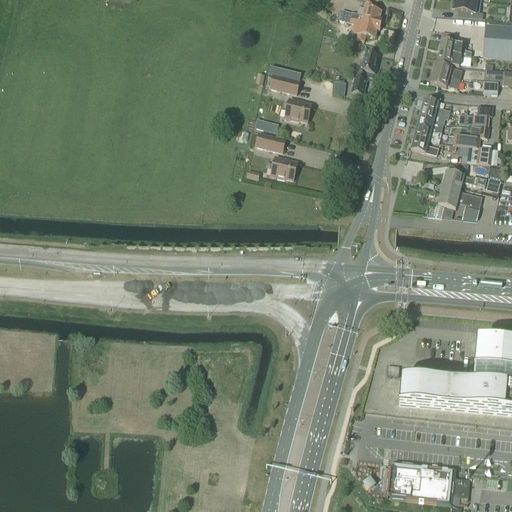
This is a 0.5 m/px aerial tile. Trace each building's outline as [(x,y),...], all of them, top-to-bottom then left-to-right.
[(453,3),(451,11),(453,11),(453,14),(459,15),(458,21),(457,20),(457,21),(481,23),(482,18),(478,17),(480,4),(455,0),(455,3),(453,3)] [(347,14),(344,24),(349,26),(350,20),(355,22),(355,21),(380,28),(382,23),(379,22),(381,14),(372,12),(373,7),(366,5),(365,5),(362,18),(352,15),(347,14)] [(355,21),(352,36),(357,37),(356,42),(364,44),(365,39),(375,41),(377,33),(379,33),(380,28),(355,21)] [(511,31),(485,30),(483,61),(511,62),(511,31)] [(453,42),(454,37),(452,37),(452,36),(442,34),(441,42),(451,43),(451,42),(453,42)] [(441,43),(439,54),(461,58),(471,59),(471,55),(465,53),(466,49),(465,48),(463,47),(446,44),(441,43)] [(439,54),(437,65),(459,69),(461,58),(439,54)] [(354,80),(350,95),(363,98),(367,83),(367,82),(373,84),(375,83),(376,79),(375,77),(374,77),(379,58),(365,55),(362,65),(360,65),(356,80),(354,80)] [(449,81),(457,83),(459,83),(462,74),(435,67),(434,71),(433,71),(431,76),(449,81)] [(511,74),(489,73),(488,84),(498,85),(498,87),(503,88),(511,88),(511,74)] [(258,76),(255,86),(262,88),(264,77),(258,76)] [(457,92),(459,83),(457,83),(449,81),(431,76),(430,81),(431,82),(430,86),(446,90),(446,89),(457,92)] [(296,98),(299,85),(272,78),(269,91),(296,98)] [(344,100),(346,86),(344,86),(345,78),(335,79),(334,84),(333,96),(344,100)] [(484,84),(483,97),(497,98),(498,87),(498,85),(488,84),(484,84)] [(299,124),(307,126),(311,107),(289,102),(286,114),(287,114),(292,117),(291,123),(298,125),(299,124)] [(421,111),(447,118),(448,118),(449,114),(437,111),(438,105),(424,102),(421,111)] [(477,119),(483,120),(491,120),(492,111),(492,110),(486,110),(484,109),(478,109),(477,119)] [(447,118),(421,111),(419,121),(433,125),(443,127),(444,122),(447,122),(448,118),(447,118)] [(488,130),(489,120),(468,118),(467,128),(488,130)] [(443,127),(433,125),(419,121),(416,131),(438,136),(441,136),(443,127)] [(480,141),(487,142),(489,131),(471,129),(469,139),(480,141)] [(416,131),(414,140),(428,144),(438,147),(441,137),(438,136),(416,131)] [(282,156),(285,143),(258,136),(255,149),(282,156)] [(479,152),(480,141),(469,139),(468,139),(454,138),(453,148),(468,150),(468,151),(478,152),(479,152)] [(427,149),(428,144),(414,140),(411,152),(436,159),(438,152),(427,149)] [(479,152),(478,152),(476,165),(488,167),(489,153),(479,152)] [(285,182),(293,184),(297,166),(275,160),(272,172),(273,172),(278,175),(277,181),(284,183),(285,182)] [(472,181),(446,175),(443,186),(461,190),(462,185),(484,191),(486,183),(473,179),(472,181)] [(443,186),(440,197),(480,207),(482,201),(459,195),(461,190),(443,186)] [(480,207),(440,197),(438,208),(455,212),(456,207),(465,209),(479,213),(480,207)] [(465,209),(462,223),(476,224),(479,213),(465,209)] [(511,347),(477,345),(474,378),(469,377),(468,384),(474,384),(473,388),(401,381),(399,407),(511,417),(511,347)] [(398,380),(399,369),(388,368),(387,378),(398,380)] [(209,382),(205,385),(211,393),(215,391),(209,382)] [(199,435),(199,426),(191,426),(191,435),(199,435)] [(387,470),(384,496),(388,497),(387,500),(449,507),(449,502),(449,500),(468,502),(470,483),(451,481),(452,474),(409,470),(394,468),(391,468),(391,470),(387,470)] [(104,491),(106,483),(98,480),(95,488),(104,491)] [(238,499),(238,490),(227,490),(227,499),(238,499)] [(226,511),(242,511),(243,504),(227,503),(226,511)]
